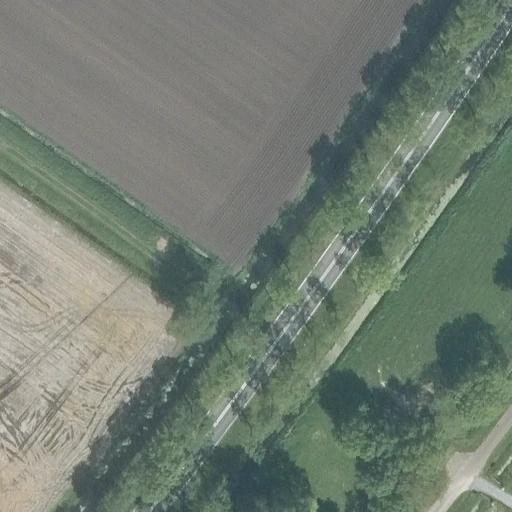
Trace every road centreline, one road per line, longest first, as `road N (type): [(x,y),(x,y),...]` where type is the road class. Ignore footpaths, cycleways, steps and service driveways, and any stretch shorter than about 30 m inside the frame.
road 1 (trunk): [(154,511),(511,7)]
road 2 (unclassified): [(438,511),(511,415)]
